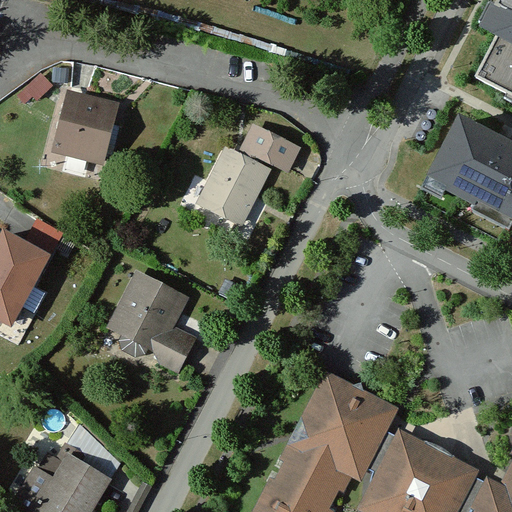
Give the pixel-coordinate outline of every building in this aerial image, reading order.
[(511,0),(499,0),(496,8),(488,4),(478,24),(486,28),(485,28),(499,35),(476,79),(506,95),(504,100),(511,104),(511,0)] [(79,96),(72,94),(58,150),(101,161),(116,106),(79,96)] [(496,142),(461,124),(432,179),(511,220),(511,145),(498,138),(496,142)] [(229,149),(203,200),(240,221),(266,170),(256,165),(261,156),(287,170),(292,160),(297,150),(256,128),(241,156),(229,149)] [(38,219),(25,241),(48,255),(50,257),(63,233),(38,219)] [(25,241),(11,233),(1,251),(5,253),(0,260),(0,313),(9,319),(48,255),(25,241)] [(142,274),(116,322),(131,331),(128,336),(130,346),(143,353),(153,351),(156,346),(160,348),(163,359),(177,366),(185,352),(192,339),(169,327),(185,297),(142,274)] [(364,464),(365,462),(380,470),(377,477),(374,484),(372,492),(370,500),(377,503),(374,509),(374,511),(511,511),(511,472),(502,493),(485,485),(482,491),(458,479),(462,473),(459,467),(456,463),(454,460),(451,457),(448,455),(445,452),(441,450),(437,447),(431,445),(426,444),(421,444),(413,444),(407,444),(404,451),(376,436),(357,383),(317,397),(315,398),(314,399),(312,400),(311,402),(310,403),(309,404),(308,406),(308,409),(307,411),(308,415),(319,447),(315,455),(293,443),(285,459),(288,460),(290,466),(281,484),(274,486),(271,485),(257,511),(326,511),(324,511),(321,505),(331,487),(337,485),(340,486),(348,471),(350,471),(352,471),(353,471),(355,471),(358,470),(359,469),(361,468),(363,467),(364,465),(364,464)] [(110,482),(120,462),(80,424),(67,443),(86,455),(80,465),(105,479),(110,482)] [(86,455),(67,443),(59,458),(67,463),(70,459),(80,465),(86,455)] [(67,463),(59,458),(49,452),(39,470),(57,480),(67,463)] [(85,511),(105,479),(80,465),(70,459),(67,463),(57,480),(39,470),(21,501),(40,511),(85,511)]
